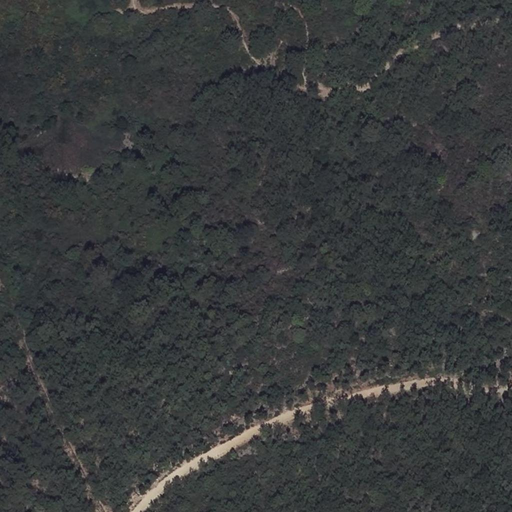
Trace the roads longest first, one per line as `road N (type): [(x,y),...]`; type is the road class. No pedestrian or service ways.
road 1 (track): [(133,0),(148,13),(288,3),(306,26),(312,88),(355,96),(361,82),(408,47),(511,19)]
road 2 (track): [(145,511),(173,477),(318,400),(511,367)]
